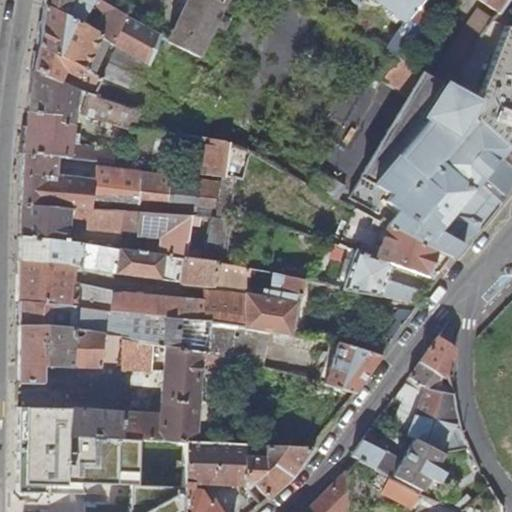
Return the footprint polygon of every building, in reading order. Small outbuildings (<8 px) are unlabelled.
[(102,3),(96,0),(48,0),(48,6),(85,28),(94,10),(105,17),(96,34),(104,39),(117,47),(130,17),(102,3)] [(226,18),(234,0),(193,0),(172,42),(204,59),(221,27),(226,18)] [(415,31),(396,57),(406,62),(414,52),(433,26),(421,15),(428,3),(424,0),(377,0),(398,15),(397,18),(415,31)] [(483,0),(489,4),(472,31),(473,32),(465,45),(475,54),(510,0),(483,0)] [(85,28),(48,6),(41,47),(88,72),(104,39),(96,34),(85,28)] [(163,36),(130,17),(117,47),(117,48),(121,51),(151,65),(163,36)] [(234,22),(226,18),(221,27),(230,32),(234,22)] [(511,127),(511,24),(509,23),(493,65),(484,61),(476,83),(484,86),(477,104),(511,127)] [(471,63),(475,54),(465,45),(459,54),(471,63)] [(88,72),(41,47),(38,71),(63,83),(67,74),(77,78),(85,82),(82,92),(87,94),(98,98),(105,80),(88,72)] [(142,85),(151,65),(121,51),(105,80),(138,93),(142,85)] [(414,52),(406,62),(422,71),(428,61),(414,52)] [(453,90),(471,63),(459,54),(441,81),(453,90)] [(406,62),(396,57),(383,77),(427,103),(423,109),(411,102),(354,201),(382,217),(379,222),(390,228),(439,254),(453,261),(474,237),(480,236),(510,199),(507,195),(511,189),(511,127),(477,104),(453,90),(441,81),(422,71),(406,62)] [(63,83),(38,71),(32,116),(78,123),(79,115),(82,92),(73,88),(63,83)] [(67,74),(63,83),(73,88),(77,78),(67,74)] [(138,93),(105,80),(98,98),(141,113),(133,132),(151,134),(163,100),(142,85),(138,93)] [(141,113),(98,98),(87,94),(83,116),(133,132),(141,113)] [(78,123),(32,116),(27,154),(61,159),(115,165),(117,152),(75,147),(78,123)] [(158,135),(151,134),(133,132),(132,146),(138,146),(138,150),(151,152),(151,157),(156,157),(158,135)] [(207,141),(158,135),(156,157),(187,161),(187,158),(206,161),(207,141)] [(230,144),(207,141),(206,161),(206,168),(205,175),(228,178),(230,144)] [(61,159),(27,154),(24,206),(149,215),(222,219),(227,185),(133,174),(132,199),(96,197),(98,182),(59,177),(61,159)] [(197,167),(197,175),(205,175),(206,168),(197,167)] [(324,177),(315,189),(343,204),(352,192),(324,177)] [(149,215),(24,206),(23,238),(71,242),(72,228),(166,238),(165,255),(192,259),(194,226),(202,227),(199,260),(222,263),(221,266),(228,267),(234,221),(222,219),(149,215)] [(439,254),(390,228),(379,261),(393,266),(421,275),(437,280),(442,274),(433,270),(439,254)] [(71,242),(23,238),(23,271),(75,273),(76,266),(83,267),(84,244),(71,242)] [(122,249),(84,244),(83,267),(119,274),(122,249)] [(352,251),(340,247),(338,256),(341,261),(349,264),(352,251)] [(192,259),(165,255),(122,249),(119,274),(166,282),(215,288),(240,291),(248,292),(249,290),(251,272),(228,267),(221,266),(222,263),(199,260),(192,259)] [(393,266),(379,261),(358,254),(345,294),(392,300),(394,291),(386,288),(393,266)] [(75,273),(23,271),(23,304),(79,309),(110,314),(165,320),(235,329),(239,296),(215,293),(207,293),(206,305),(135,297),(87,293),(87,297),(79,297),(80,283),(75,282),(75,273)] [(437,280),(421,275),(419,286),(431,290),(437,280)] [(304,301),(307,284),(276,278),(273,295),(299,300),(304,301)] [(418,292),(415,303),(422,305),(427,295),(418,292)] [(240,296),(239,296),(235,329),(274,335),(294,338),(299,300),(273,295),(265,293),(263,300),(240,296)] [(79,309),(23,304),(23,326),(58,328),(78,331),(79,309)] [(165,320),(110,314),(109,337),(122,339),(128,340),(163,348),(165,320)] [(235,329),(165,320),(163,348),(167,348),(203,355),(231,363),(245,366),(248,344),(259,346),(257,359),(251,358),(250,368),(266,372),(268,360),(274,335),(235,329)] [(58,328),(23,326),(22,385),(24,385),(47,385),(47,369),(105,369),(105,364),(107,336),(78,331),(58,328)] [(109,337),(107,336),(105,364),(121,364),(122,339),(109,337)] [(461,346),(459,344),(443,337),(421,366),(446,380),(447,377),(461,346)] [(167,348),(163,348),(128,340),(126,369),(138,369),(154,370),(154,366),(166,366),(167,348)] [(383,359),(339,347),(327,389),(357,396),(383,359)] [(72,411),(69,438),(80,437),(103,438),(188,444),(199,444),(203,365),(229,372),(231,363),(203,355),(167,348),(166,366),(164,415),(144,415),(135,414),(72,411)] [(293,368),(268,360),(266,372),(290,378),(293,368)] [(453,378),(447,377),(446,380),(421,366),(410,382),(427,390),(457,397),(453,378)] [(467,432),(457,397),(427,390),(412,438),(418,441),(445,453),(460,431),(466,432),(467,432)] [(27,485),(177,486),(180,447),(103,438),(80,437),(69,438),(72,411),(25,410),(27,485)] [(437,468),(445,453),(418,441),(405,465),(391,457),(393,452),(367,439),(353,459),(359,464),(395,483),(399,477),(423,492),(430,478),(439,484),(446,472),(437,468)] [(270,440),(269,449),(291,450),(292,442),(270,440)] [(291,450),(305,451),(309,445),(309,441),(292,440),(292,442),(291,450)] [(199,444),(188,444),(185,488),(183,511),(217,511),(212,503),(205,507),(196,494),(190,494),(190,486),(243,488),(246,459),(247,447),(199,444)] [(265,460),(246,459),(243,488),(247,493),(253,486),(267,503),(293,481),(317,452),(314,452),(305,451),(291,450),(269,449),(266,449),(265,460)] [(349,511),(351,511),(350,473),(312,511),(349,511)] [(423,497),(395,483),(387,497),(416,511),(423,497)] [(260,509),(267,503),(253,486),(247,493),(260,509)] [(177,511),(179,494),(146,511),(177,511)] [(457,511),(463,511),(475,502),(470,497),(455,511),(457,511)]
